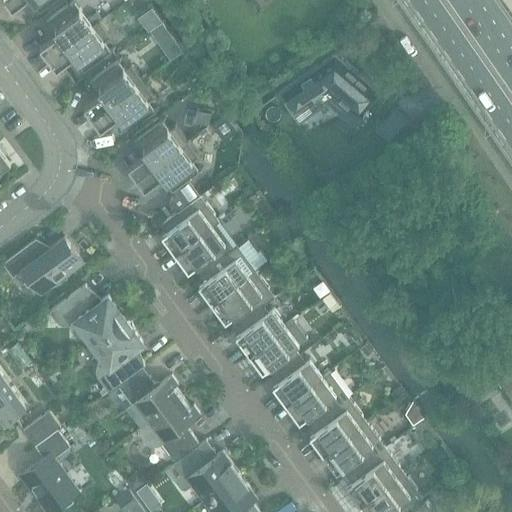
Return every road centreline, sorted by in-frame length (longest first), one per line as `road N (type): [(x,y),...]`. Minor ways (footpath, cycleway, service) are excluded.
road 1 (residential): [(310,511),(57,170)]
road 2 (unclassified): [(385,0),(511,190)]
road 3 (primary): [(423,0),(511,128)]
road 4 (residential): [(57,170),(56,142),(0,64)]
